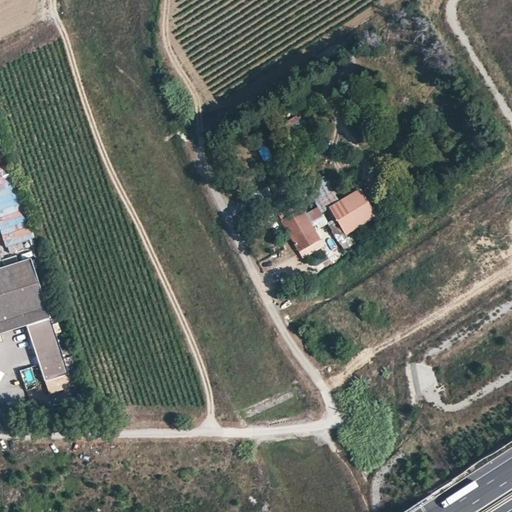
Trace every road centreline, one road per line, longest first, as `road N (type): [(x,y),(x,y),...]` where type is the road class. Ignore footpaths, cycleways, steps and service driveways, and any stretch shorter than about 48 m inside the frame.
road 1 (residential): [(338,424),(321,384),(288,343),(194,151),(201,124),(405,0)]
road 2 (unclassified): [(0,427),(277,431),(338,424)]
